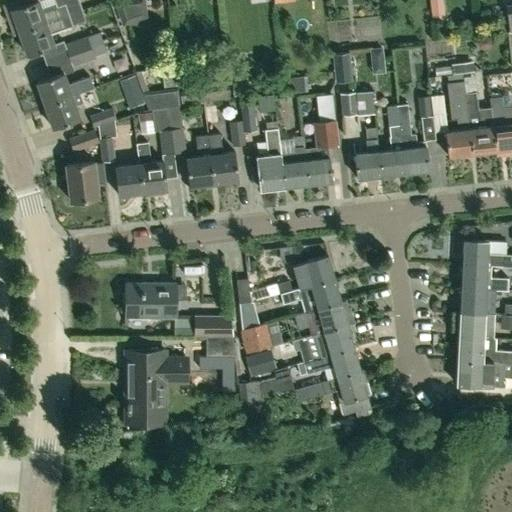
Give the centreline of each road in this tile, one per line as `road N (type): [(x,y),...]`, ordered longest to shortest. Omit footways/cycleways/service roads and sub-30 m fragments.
road 1 (residential): [(44,249),(392,211)]
road 2 (residential): [(37,511),(51,351),(44,249)]
road 3 (residential): [(408,371),(392,211)]
road 4 (residential): [(44,249),(0,102)]
road 5 (residential): [(392,211),(511,197)]
